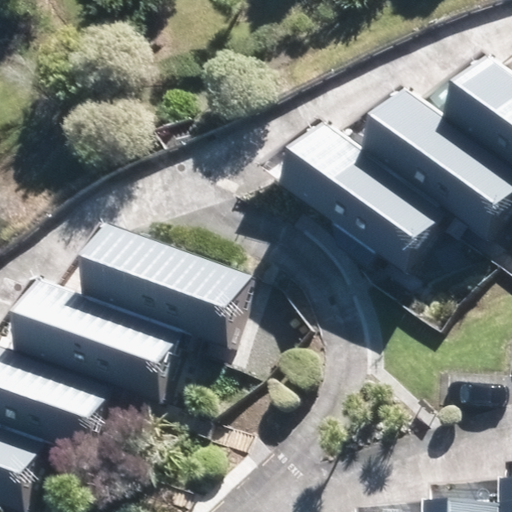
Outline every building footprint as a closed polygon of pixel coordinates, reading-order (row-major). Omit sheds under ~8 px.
[(511,73),(477,116),(511,144),(511,73)] [(511,152),(440,93),(393,150),(500,238),(511,224),(511,152)] [(356,127),(307,186),(414,274),(463,215),(356,127)] [(143,226),(118,292),(244,341),(269,275),(143,226)] [(79,284),(53,351),(179,399),(205,332),(79,284)] [(6,335),(0,350),(0,413),(105,454),(132,384),(6,335)] [(0,417),(0,498),(36,511),(39,511),(66,443),(0,417)] [(511,511),(511,500),(455,495),(453,511),(511,511)]
